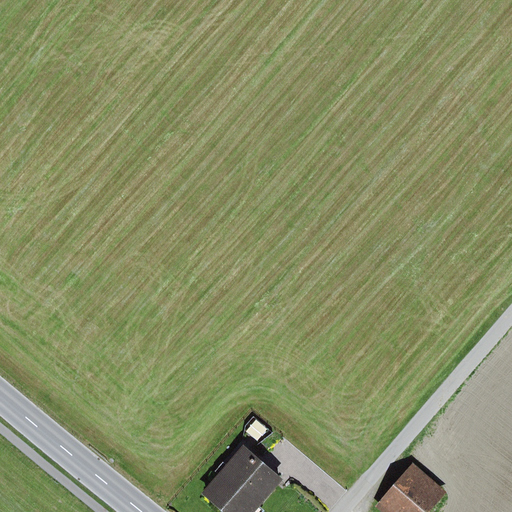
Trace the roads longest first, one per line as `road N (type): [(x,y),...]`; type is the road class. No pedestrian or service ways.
road 1 (unclassified): [(511,323),(351,511)]
road 2 (tertiary): [(144,511),(0,395)]
